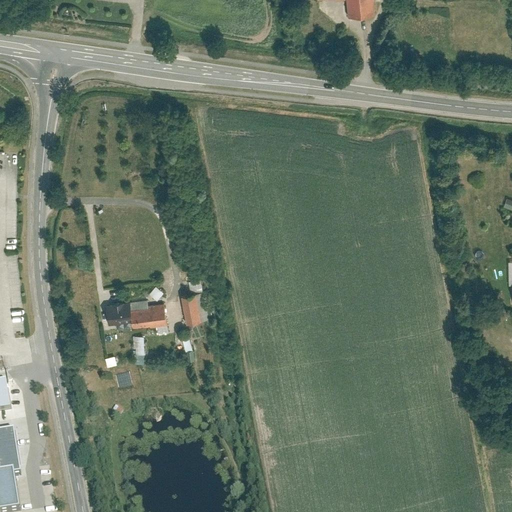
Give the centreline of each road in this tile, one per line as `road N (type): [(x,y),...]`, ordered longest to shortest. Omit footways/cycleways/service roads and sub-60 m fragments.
road 1 (tertiary): [(55,51),(39,257),(83,511)]
road 2 (secondary): [(511,110),(55,51)]
